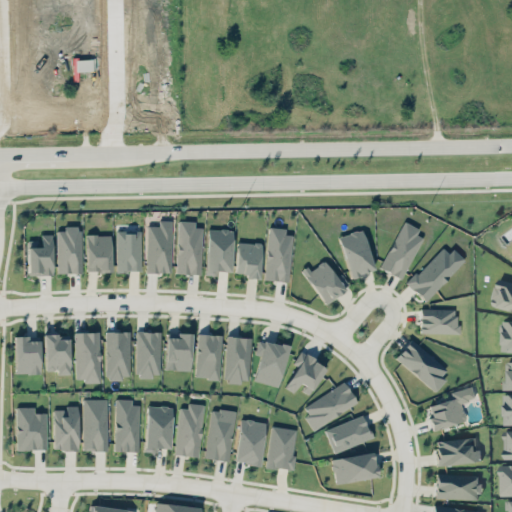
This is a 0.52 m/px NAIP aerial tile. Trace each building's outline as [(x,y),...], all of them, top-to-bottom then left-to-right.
[(127,103),(127,91),(102,92),(103,104),(127,103)] [(171,220),(158,219),(158,225),(147,225),(145,272),(170,272),(171,220)] [(199,274),(201,227),(194,226),(194,220),(177,220),(175,273),(199,274)] [(421,236),(416,234),(419,228),(401,220),(380,269),(403,279),(421,236)] [(289,281),(291,234),(284,234),(285,227),(267,226),(264,279),(289,281)] [(80,272),(80,227),(56,227),(57,272),(80,272)] [(230,271),(232,229),(206,228),(205,274),(217,275),(218,271),(230,271)] [(338,236),(349,277),(373,270),(362,229),(338,236)] [(116,271),(140,270),(140,230),(115,230),(116,271)] [(52,274),(51,233),(39,234),(39,240),(27,240),(27,275),(52,274)] [(86,272),(110,271),(110,234),(86,234),(86,272)] [(260,278),(260,242),(236,242),(235,273),(245,273),(245,278),(260,278)] [(452,248),(448,252),(441,246),(406,284),(425,301),(464,259),(452,248)] [(302,273),(325,303),(349,285),(340,273),(335,276),(322,258),(302,273)] [(511,281),(497,278),(490,305),(511,310),(511,281)] [(455,308),(420,308),(419,332),(459,333),(459,323),(455,323),(455,308)] [(511,321),(502,321),(501,352),(511,351),(511,321)] [(100,380),(98,331),(74,331),(75,381),(100,380)] [(105,331),(106,378),(130,378),(129,331),(105,331)] [(159,376),(160,331),(136,331),(135,376),(159,376)] [(191,333),(166,333),(165,369),(190,369),(191,333)] [(221,334),(197,333),(194,377),(219,379),(221,334)] [(69,374),(68,334),(43,335),(44,370),(57,370),(57,374),(69,374)] [(40,372),(39,335),(14,336),(15,373),(40,372)] [(250,337),(226,336),(224,382),(240,383),(240,379),(248,379),(250,337)] [(448,372),(411,338),(395,356),(432,390),(448,372)] [(288,346),(264,339),(253,380),(277,386),(288,346)] [(282,385),(295,393),(298,388),(309,394),(326,366),(302,352),(282,385)] [(311,429),(357,404),(345,382),(303,404),(307,413),(304,415),(311,429)] [(451,398),(426,405),(433,429),(465,420),(460,402),(474,398),(471,385),(449,391),(451,398)] [(511,393),(502,394),(503,424),(511,424),(511,393)] [(107,399),(82,398),(81,450),(106,450),(107,399)] [(137,451),(139,404),(131,404),(131,399),(115,398),(113,450),(137,451)] [(203,404),(187,402),(186,408),(178,407),(174,454),(199,456),(203,404)] [(77,405),(66,405),(66,409),(53,409),(52,449),(77,449),(77,405)] [(171,406),(145,405),(144,452),(157,452),(157,447),(170,448),(171,406)] [(45,412),(33,412),(33,406),(15,406),(16,449),(46,449),(45,412)] [(234,411),(210,408),(205,458),(228,460),(234,411)] [(324,429),(334,453),(371,437),(362,414),(324,429)] [(265,421),(239,418),(233,461),(259,465),(265,421)] [(291,470),(297,429),(271,425),(265,466),(291,470)] [(511,458),(511,430),(503,431),(504,459),(511,458)] [(481,462),(480,449),(475,450),(474,437),(435,440),(437,464),(481,462)] [(331,457),(334,482),(376,477),(373,452),(331,457)] [(499,495),(511,494),(511,464),(498,465),(499,495)] [(480,474),(436,473),(435,497),(479,499),(480,474)] [(200,511),(201,506),(154,502),(153,511),(200,511)]
